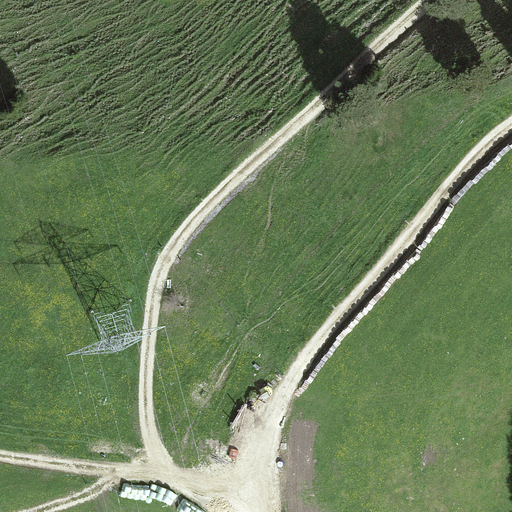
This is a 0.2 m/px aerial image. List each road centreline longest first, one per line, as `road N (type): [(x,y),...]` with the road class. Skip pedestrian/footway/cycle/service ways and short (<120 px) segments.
road 1 (track): [(428,0),(199,215),(164,261),(146,358),(154,479)]
road 2 (track): [(511,123),(460,171),(290,381),(266,462),(266,511)]
